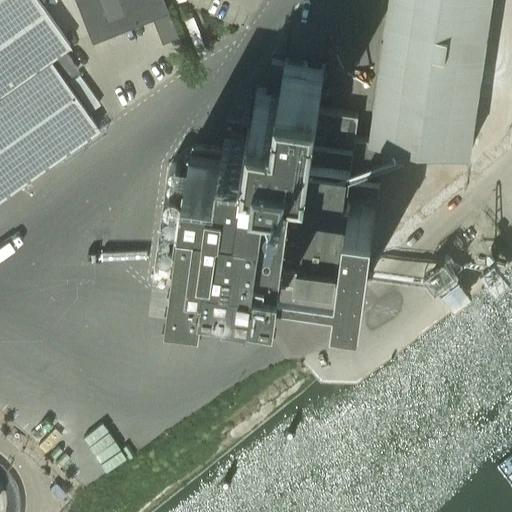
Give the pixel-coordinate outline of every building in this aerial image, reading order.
[(0,0),(0,196),(21,182),(98,127),(49,58),(69,44),(37,0),(0,0)] [(75,0),(89,35),(106,29),(149,12),(161,42),(178,35),(164,0),(75,0)] [(415,139),(471,147),(491,0),(390,0),(371,134),(373,134),(373,135),(376,135),(376,134),(392,136),(391,139),(393,139),(393,137),(409,139),(409,140),(412,140),(412,139),(415,140),(415,139)] [(77,69),(63,49),(53,57),(66,77),(77,69)] [(285,59),(282,81),(280,91),(257,88),(250,136),(251,137),(250,147),(248,147),(247,157),(223,153),(220,181),(187,177),(173,282),(207,287),(208,283),(217,284),(216,286),(236,289),(238,271),(257,274),(258,271),(336,281),(339,281),(339,282),(343,282),(342,283),(362,286),(363,285),(366,285),(385,139),(355,135),(358,112),(319,107),(325,65),(285,59)]
